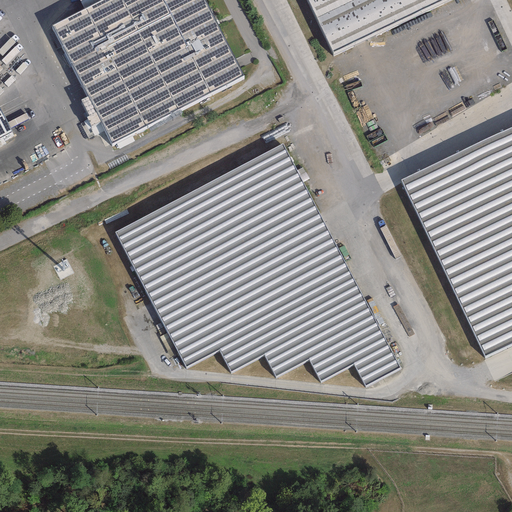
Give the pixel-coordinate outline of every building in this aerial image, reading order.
[(0,0),(0,142),(14,135),(0,108),(0,0)] [(243,86),(197,0),(110,0),(45,34),(109,156),(243,86)] [(299,0),(330,64),(464,0),(299,0)] [(511,129),(400,183),(484,358),(511,345),(511,129)] [(400,373),(279,152),(113,241),(185,374),(216,357),(229,381),(263,362),(274,383),(308,365),(320,388),(352,371),(364,392),(400,373)]
